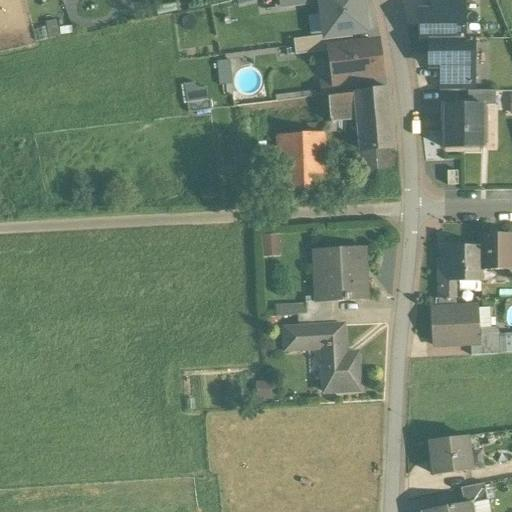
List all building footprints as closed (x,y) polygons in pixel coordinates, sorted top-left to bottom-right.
[(279,0),(281,9),(316,5),(315,0),(279,0)] [(320,0),(326,37),(351,34),(367,32),(363,0),(320,0)] [(463,0),(431,0),(431,12),(463,12),(463,0)] [(431,12),(419,12),(420,41),(429,41),(429,40),(463,40),(464,39),(463,12),(431,12)] [(352,46),(351,34),(326,37),(293,42),(295,56),(329,52),(332,48),(352,46)] [(463,40),(429,40),(429,41),(429,68),(441,68),(473,68),(473,39),(464,39),(463,40)] [(352,46),(332,48),(329,52),(331,64),(334,67),(337,66),(339,80),(339,82),(355,80),(378,76),(381,72),(380,62),(377,60),(375,43),(362,45),(362,44),(352,46)] [(473,68),(441,68),(441,92),(468,92),(473,92),(473,68)] [(339,80),(322,82),(324,96),(357,92),(355,80),(339,82),(339,80)] [(184,87),(186,105),(208,103),(206,89),(196,90),(196,85),(184,87)] [(389,88),(357,92),(357,94),(328,99),(330,122),(359,119),(362,152),(374,151),(394,150),(389,88)] [(494,107),(494,92),(473,92),(468,92),(468,105),(482,105),(482,107),(494,107)] [(468,105),(444,105),(444,107),(447,107),(447,124),(444,125),(444,149),(482,149),(482,107),(482,105),(468,105)] [(315,136),(279,137),(281,186),(323,183),(320,136),(321,132),(315,132),(315,136)] [(394,150),(374,151),(376,176),(396,174),(394,150)] [(458,173),(447,174),(448,187),(458,187),(458,173)] [(396,174),(376,176),(372,181),(323,183),(281,186),(282,203),(398,197),(396,174)] [(480,248),(480,272),(511,271),(511,236),(480,236),(480,248)] [(279,240),(264,241),(265,261),(281,260),(279,240)] [(480,248),(447,248),(447,261),(439,261),(439,288),(454,288),(454,283),(480,283),(480,272),(480,248)] [(364,249),(314,252),(316,302),(315,302),(315,304),(332,303),(366,301),(364,249)] [(454,288),(439,288),(439,300),(454,300),(454,288)] [(439,300),(435,300),(435,310),(455,309),(454,300),(439,300)] [(315,302),(305,303),(305,305),(306,316),(333,315),(332,303),(315,304),(315,302)] [(305,305),(275,307),(276,318),(297,317),(306,316),(305,305)] [(435,310),(431,310),(433,347),(470,345),(479,344),(478,329),(477,308),(455,309),(435,310)] [(306,316),(297,317),(297,329),(334,327),(333,315),(306,316)] [(297,329),(282,330),(284,353),(320,351),(322,394),(359,392),(357,356),(344,357),(342,327),(334,327),(297,329)] [(497,328),(478,329),(479,344),(470,345),(471,357),(498,355),(497,328)] [(466,438),(429,442),(433,476),(470,471),(466,438)] [(483,485),(460,489),(463,505),(471,503),(471,505),(486,502),(483,485)] [(463,505),(426,511),(472,511),(471,505),(471,503),(463,505)]
